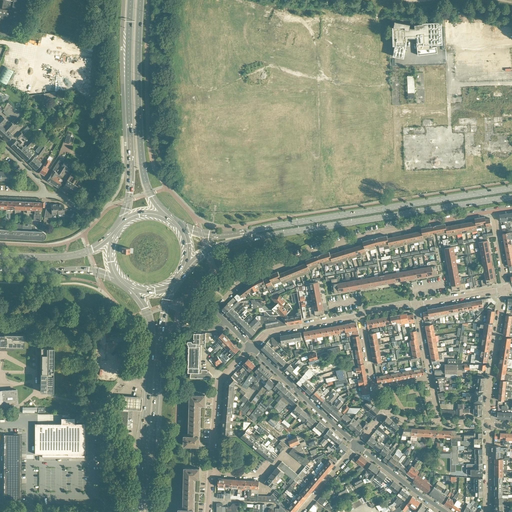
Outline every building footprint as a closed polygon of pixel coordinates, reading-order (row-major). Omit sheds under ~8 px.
[(0,33),(7,35),(9,33),(11,18),(17,19),(26,6),(27,0),(25,0),(2,0),(2,8),(0,7),(0,33)] [(410,24),(395,21),(393,27),(392,27),(393,46),(395,46),(393,56),(404,58),(407,42),(408,38),(416,38),(418,55),(437,53),(436,46),(433,47),(432,45),(443,44),(442,22),(422,23),(422,24),(414,25),(415,28),(410,28),(410,24)] [(0,73),(0,80),(7,85),(14,72),(4,66),(0,73)] [(374,154),(343,159),(346,176),(393,168),(391,151),(379,80),(363,83),(374,154)] [(0,135),(2,137),(8,131),(13,125),(14,124),(12,122),(5,129),(3,128),(6,125),(5,124),(7,121),(2,116),(0,117),(0,135)] [(16,122),(13,125),(8,131),(2,137),(7,142),(13,135),(10,133),(19,125),(16,122)] [(191,130),(184,129),(185,136),(185,137),(186,137),(187,137),(186,137),(187,138),(188,143),(188,144),(189,145),(191,151),(192,152),(192,153),(194,157),(196,160),(196,161),(197,162),(199,164),(200,165),(200,166),(201,167),(202,168),(204,171),(205,172),(206,172),(207,173),(207,174),(208,174),(208,175),(211,177),(212,178),(213,179),(214,179),(214,180),(215,180),(218,182),(219,183),(218,184),(222,187),(226,174),(224,172),(223,172),(221,170),(220,170),(218,168),(215,166),(215,165),(213,163),(212,163),(210,160),(208,157),(206,154),(204,151),(202,148),(201,145),(201,144),(200,141),(199,141),(199,138),(199,137),(198,137),(198,138),(197,138),(196,138),(195,138),(195,137),(194,136),(194,135),(193,131),(191,130)] [(23,147),(18,153),(26,161),(32,155),(31,154),(32,152),(28,148),(29,148),(28,147),(32,143),(34,142),(35,140),(32,138),(31,139),(23,147)] [(11,146),(18,153),(23,147),(21,146),(23,144),(20,141),(18,142),(16,140),(11,146)] [(33,159),(29,163),(36,170),(41,164),(35,158),(38,155),(40,156),(46,147),(43,145),(42,146),(38,152),(37,153),(38,153),(36,155),(33,159)] [(47,180),(50,183),(55,176),(56,176),(58,173),(57,173),(64,161),(60,158),(50,173),(51,173),(47,180)] [(47,159),(39,172),(44,175),(48,168),(46,167),(50,161),(50,160),(49,159),(49,160),(47,159)] [(50,183),(58,187),(63,180),(60,178),(65,170),(68,172),(71,166),(64,161),(57,173),(58,173),(56,176),(55,176),(50,183)] [(0,171),(0,180),(8,181),(12,182),(12,179),(14,178),(14,176),(13,175),(9,175),(9,172),(0,171)] [(63,187),(68,190),(72,183),(70,182),(75,173),(72,172),(63,187)] [(78,175),(72,183),(68,190),(73,193),(75,190),(77,187),(75,185),(80,177),(78,175)] [(6,209),(15,209),(15,201),(7,201),(6,209)] [(15,209),(23,210),(24,202),(15,201),(15,209)] [(32,214),(32,210),(32,202),(24,202),(23,210),(27,210),(27,213),(32,214)] [(33,220),(40,221),(41,207),(42,203),(32,202),(32,210),(34,210),(34,214),(33,220)] [(58,214),(57,204),(51,205),(51,208),(46,208),(44,217),(44,218),(52,217),(52,214),(58,213),(58,214)] [(57,204),(58,214),(64,213),(70,217),(74,211),(70,209),(69,211),(64,208),(63,205),(62,205),(62,204),(57,205),(57,204)] [(506,213),(499,214),(500,216),(500,221),(503,221),(504,224),(505,224),(505,225),(506,228),(502,228),(503,232),(509,231),(508,226),(507,220),(506,213)] [(440,225),(433,226),(434,233),(436,233),(437,236),(442,235),(441,232),(440,225)] [(432,233),(433,233),(434,233),(433,226),(432,226),(426,227),(427,234),(428,238),(429,241),(434,240),(432,233)] [(0,237),(41,240),(42,240),(43,240),(43,239),(44,239),(45,239),(45,238),(45,237),(46,236),(45,235),(45,234),(45,233),(44,233),(44,232),(43,232),(43,231),(42,231),(41,231),(0,229),(0,237)] [(511,232),(503,234),(504,240),(510,239),(511,238),(511,232)] [(377,238),(375,238),(376,245),(378,245),(379,248),(384,247),(382,237),(377,238)] [(374,246),(376,245),(375,238),(373,239),(367,240),(370,250),(375,249),(374,246)] [(177,242),(164,245),(165,250),(178,247),(177,242)] [(343,264),(342,261),(339,251),(335,253),(337,262),(338,263),(338,265),(343,264)] [(333,264),(329,252),(324,253),(327,263),(328,266),(333,264)] [(338,263),(337,262),(335,253),(330,254),(329,253),(329,252),(333,264),(338,263)] [(327,263),(324,253),(319,255),(317,256),(320,262),(322,261),(322,265),(327,263)] [(314,268),(318,266),(318,263),(319,263),(320,262),(317,256),(316,256),(314,257),(310,258),(314,268)] [(122,261),(124,265),(132,261),(129,257),(122,261)] [(306,260),(305,260),(306,263),(307,262),(310,270),(314,268),(310,258),(306,260)] [(306,263),(302,264),(306,274),(311,272),(310,270),(307,262),(306,263)] [(301,276),(306,274),(302,264),(297,266),(301,276)] [(297,266),(293,268),(296,278),(301,276),(297,266)] [(292,280),(296,278),(293,268),(288,270),(292,280)] [(288,270),(283,272),(287,281),(292,280),(288,270)] [(383,275),(382,275),(383,284),(387,283),(387,284),(390,283),(389,274),(388,270),(385,271),(385,272),(383,273),(383,275)] [(278,271),(273,273),(277,283),(281,281),(282,281),(279,274),(278,271)] [(283,272),(279,274),(282,281),(281,281),(282,283),(283,283),(287,281),(283,272)] [(273,273),(268,275),(273,287),(272,285),(277,283),(273,273)] [(377,273),(374,274),(375,276),(376,286),(380,285),(383,284),(382,275),(380,275),(380,273),(377,274),(377,273)] [(352,290),(355,290),(353,280),(350,281),(349,274),(347,275),(348,279),(350,290),(351,290),(352,290)] [(273,287),(268,275),(269,278),(265,279),(269,289),(273,287)] [(336,276),(337,279),(337,281),(339,292),(341,292),(344,292),(343,282),(339,283),(339,280),(338,276),(336,276)] [(481,280),(481,281),(482,286),(488,285),(492,284),(492,283),(495,282),(495,281),(496,281),(495,277),(486,279),(481,280)] [(256,280),(260,288),(263,287),(265,291),(268,290),(263,278),(260,279),(259,279),(257,280),(256,280)] [(332,286),(332,290),(334,289),(334,293),(335,293),(336,293),(339,293),(339,292),(337,281),(337,279),(331,280),(332,286)] [(260,288),(256,280),(256,281),(253,282),(250,284),(255,291),(259,289),(260,288)] [(451,285),(451,289),(452,289),(452,290),(456,290),(456,291),(460,290),(466,289),(465,283),(460,284),(451,285)] [(255,292),(255,291),(250,284),(247,286),(244,288),(247,293),(251,291),(253,294),(255,292)] [(249,293),(247,293),(244,288),(242,289),(241,291),(239,292),(237,294),(241,298),(243,297),(245,295),(247,296),(251,296),(249,293)] [(270,315),(279,315),(283,319),(288,324),(303,322),(303,321),(302,321),(300,308),(298,308),(298,312),(295,313),(295,315),(288,317),(286,314),(292,308),(290,306),(280,294),(272,297),(271,298),(276,304),(272,307),(275,310),(265,310),(266,311),(270,315)] [(221,309),(225,313),(232,307),(230,306),(235,301),(233,298),(221,309)] [(491,298),(477,300),(479,311),(481,312),(483,309),(482,302),(488,301),(488,304),(491,302),(493,300),(491,298)] [(237,301),(232,307),(225,313),(229,317),(235,310),(234,309),(240,304),(237,301)] [(233,321),(240,315),(246,309),(244,306),(238,313),(236,311),(235,310),(229,317),(233,321)] [(246,309),(233,321),(237,325),(243,318),(250,312),(246,309)] [(310,316),(310,317),(316,316),(320,315),(320,314),(324,313),(323,312),(324,312),(323,309),(309,311),(310,316)] [(407,313),(399,314),(402,326),(403,334),(406,333),(404,323),(408,322),(407,315),(407,313)] [(243,318),(237,325),(241,329),(247,322),(252,317),(250,315),(245,320),(243,318)] [(259,320),(258,321),(261,323),(265,323),(266,329),(268,328),(279,326),(278,319),(283,319),(279,315),(270,315),(264,316),(263,316),(261,316),(261,320),(259,320)] [(390,316),(391,324),(392,324),(393,323),(393,326),(395,326),(396,331),(398,331),(395,315),(390,316)] [(383,317),(384,325),(391,324),(390,316),(383,317)] [(247,322),(241,329),(245,333),(258,321),(256,318),(249,325),(247,323),(247,322)] [(258,321),(245,333),(250,338),(256,332),(254,330),(261,323),(258,321)] [(357,322),(345,324),(346,332),(347,336),(359,334),(357,322)] [(473,326),(473,329),(483,331),(483,333),(491,334),(492,329),(477,326),(474,326),(473,326)] [(191,340),(189,340),(188,358),(190,359),(190,361),(188,361),(190,361),(190,363),(188,363),(188,367),(190,367),(189,369),(188,369),(188,372),(192,372),(192,374),(190,374),(190,377),(204,378),(204,377),(207,377),(207,378),(210,378),(213,375),(209,371),(207,371),(207,369),(201,369),(201,372),(199,372),(200,345),(194,344),(194,343),(201,344),(201,347),(205,347),(205,342),(206,332),(194,332),(194,337),(191,337),(191,340)] [(301,332),(294,333),(295,341),(302,340),(301,332)] [(219,341),(212,348),(214,350),(226,337),(222,333),(217,338),(219,341)] [(294,333),(287,335),(288,342),(295,341),(294,333)] [(0,349),(0,350),(0,348),(5,348),(5,350),(13,350),(13,347),(14,348),(24,348),(24,335),(0,334),(0,349)] [(280,336),(277,336),(279,345),(281,345),(282,344),(282,343),(288,342),(287,335),(280,336)] [(226,337),(214,350),(216,352),(220,348),(221,349),(224,346),(227,343),(228,344),(231,341),(230,341),(226,337)] [(226,348),(222,353),(224,355),(234,345),(231,341),(228,344),(227,343),(224,346),(225,347),(226,348)] [(266,353),(271,348),(266,343),(261,349),(266,353)] [(233,355),(239,349),(234,345),(224,355),(222,356),(220,359),(222,362),(224,364),(227,361),(225,359),(231,353),(233,355)] [(316,353),(308,356),(310,361),(315,359),(319,358),(341,351),(340,349),(339,346),(327,349),(328,353),(325,353),(321,354),(317,356),(316,353)] [(38,356),(38,369),(40,369),(40,392),(53,392),(54,348),(41,347),(40,356),(38,356)] [(266,353),(271,358),(276,353),(271,348),(266,353)] [(471,348),(470,351),(472,351),(474,352),(474,354),(480,355),(480,356),(488,357),(489,351),(474,348),(471,348)] [(271,358),(276,363),(281,357),(276,353),(271,358)] [(217,354),(214,357),(211,358),(217,366),(222,362),(220,359),(217,354)] [(487,362),(488,357),(480,356),(474,355),(472,354),(470,364),(485,364),(485,362),(487,362)] [(276,363),(281,368),(281,367),(286,362),(281,357),(276,363)] [(241,371),(240,372),(241,373),(252,362),(248,359),(242,365),(243,365),(244,366),(240,370),(241,371)] [(284,370),(289,375),(300,364),(301,362),(298,360),(292,367),(289,365),(284,370)] [(241,373),(239,375),(242,378),(247,373),(246,372),(248,370),(250,371),(252,368),(253,369),(255,367),(254,366),(255,365),(252,362),(241,373)] [(339,363),(322,367),(323,374),(335,370),(341,369),(339,363)] [(358,367),(348,369),(349,372),(354,371),(365,369),(364,363),(358,364),(357,365),(358,367)] [(289,375),(293,379),(298,373),(296,371),(302,365),(300,364),(289,375)] [(459,364),(457,364),(456,364),(448,364),(443,364),(443,369),(445,369),(445,370),(445,373),(445,374),(457,373),(457,369),(464,369),(464,364),(462,364),(459,364)] [(260,365),(259,367),(255,371),(258,374),(255,377),(251,373),(246,381),(245,382),(242,386),(247,389),(248,387),(253,380),(255,382),(254,383),(255,384),(263,374),(262,373),(266,372),(267,371),(266,370),(260,365)] [(396,366),(393,367),(393,370),(394,373),(395,380),(401,379),(400,372),(399,371),(397,371),(396,366)] [(293,379),(296,382),(308,370),(306,368),(300,375),(298,373),(293,379)] [(338,376),(338,380),(347,378),(346,372),(345,370),(344,368),(336,370),(337,376),(338,376)] [(309,369),(308,370),(296,382),(300,385),(306,380),(309,379),(314,374),(309,369)] [(257,385),(263,379),(266,381),(269,378),(272,375),(267,371),(266,372),(262,373),(263,374),(255,384),(257,385)] [(238,382),(239,383),(240,382),(243,379),(239,375),(237,377),(234,374),(231,376),(238,383),(238,382)] [(351,378),(349,378),(350,384),(356,383),(367,381),(366,375),(366,374),(360,375),(361,376),(357,377),(358,379),(351,380),(351,378)] [(226,382),(234,386),(235,386),(236,385),(237,384),(238,383),(231,376),(230,377),(229,378),(226,382)] [(270,390),(275,384),(269,378),(266,381),(266,383),(259,391),(257,394),(255,396),(258,399),(260,397),(268,388),(270,390)] [(300,385),(305,390),(312,382),(309,379),(306,380),(300,385)] [(276,390),(278,392),(279,394),(285,387),(279,381),(276,385),(273,388),(276,390)] [(316,381),(312,382),(305,390),(310,394),(315,388),(313,387),(317,382),(316,381)] [(360,388),(359,388),(359,391),(362,390),(362,394),(369,393),(368,386),(361,387),(361,388),(360,388)] [(285,387),(279,394),(280,395),(276,400),(278,402),(288,390),(285,387)] [(311,396),(316,400),(323,392),(321,390),(321,389),(319,387),(311,396)] [(320,404),(326,398),(325,398),(324,396),(325,395),(329,391),(326,389),(323,392),(316,400),(320,404)] [(0,405),(17,404),(16,390),(13,390),(5,390),(5,391),(5,393),(0,393),(0,405)] [(288,390),(278,402),(274,406),(280,412),(287,404),(287,405),(290,402),(293,405),(295,403),(298,400),(288,390)] [(357,392),(355,393),(356,394),(358,397),(366,399),(368,400),(371,403),(369,393),(362,394),(361,394),(361,393),(358,394),(357,392)] [(326,398),(320,404),(324,407),(335,395),(332,393),(327,399),(326,398)] [(324,407),(327,410),(332,404),(331,403),(339,395),(337,393),(335,395),(324,407)] [(190,405),(198,405),(205,405),(205,395),(201,395),(194,394),(194,395),(190,394),(189,401),(190,401),(190,405)] [(120,404),(120,408),(128,408),(142,409),(143,396),(121,395),(120,404)] [(251,402),(243,411),(244,412),(245,413),(252,404),(254,405),(257,402),(256,401),(258,399),(255,396),(251,402)] [(266,409),(270,404),(274,399),(270,396),(265,402),(262,400),(253,411),(249,416),(255,421),(266,409)] [(352,401),(347,406),(349,408),(349,407),(356,399),(355,397),(352,401)] [(332,404),(327,410),(330,413),(341,401),(339,399),(334,405),(332,404)] [(248,400),(243,408),(241,410),(243,412),(244,412),(243,411),(251,402),(248,400)] [(368,400),(365,404),(371,408),(377,413),(380,410),(371,403),(368,400)] [(341,401),(330,413),(333,416),(339,410),(338,409),(343,403),(341,401)] [(118,410),(119,408),(119,403),(116,403),(114,403),(113,415),(115,415),(118,415),(117,420),(123,430),(124,431),(125,431),(126,431),(126,430),(127,430),(127,429),(127,421),(128,411),(118,410)] [(189,420),(199,420),(199,417),(200,417),(200,409),(198,409),(198,405),(190,405),(190,408),(189,408),(189,416),(189,420)] [(297,417),(298,416),(303,410),(297,405),(291,413),(297,417)] [(339,410),(333,416),(338,420),(339,419),(349,408),(347,406),(343,410),(341,412),(339,410)] [(349,408),(339,419),(347,425),(352,419),(346,415),(347,413),(356,414),(361,408),(349,407),(349,408)] [(371,408),(368,411),(368,412),(374,416),(377,413),(371,408)] [(303,410),(298,416),(302,420),(301,421),(303,423),(310,416),(303,410)] [(310,416),(303,423),(298,426),(301,429),(305,425),(306,426),(308,424),(313,429),(315,427),(318,423),(310,416)] [(389,427),(392,423),(393,421),(387,416),(382,422),(388,427),(389,427)] [(272,417),(268,422),(280,432),(284,428),(284,427),(281,424),(280,423),(275,420),(272,417)] [(35,424),(35,429),(35,430),(35,435),(35,441),(35,442),(35,448),(35,454),(38,454),(41,454),(41,457),(70,457),(70,454),(74,454),(80,454),(81,454),(81,435),(81,430),(84,430),(85,430),(84,430),(84,429),(84,424),(85,424),(84,424),(80,424),(74,424),(74,418),(68,418),(67,418),(61,418),(61,419),(67,419),(67,424),(64,424),(64,423),(64,424),(61,424),(55,424),(54,424),(48,424),(42,424),(41,424),(37,424),(35,424)] [(347,425),(352,430),(359,423),(360,421),(358,419),(356,421),(353,418),(352,419),(347,425)] [(189,435),(199,435),(199,432),(199,424),(199,420),(189,420),(189,424),(189,432),(189,435)] [(320,435),(326,428),(319,421),(318,423),(315,427),(313,429),(320,435)] [(362,426),(359,423),(352,430),(358,435),(368,423),(366,421),(362,426)] [(393,421),(392,423),(389,427),(392,429),(390,431),(392,434),(399,426),(393,421)] [(403,428),(403,430),(402,434),(402,436),(409,436),(410,435),(411,435),(411,428),(410,428),(403,428)] [(253,433),(248,429),(241,437),(246,441),(253,433)] [(322,445),(333,432),(329,429),(323,436),(325,437),(320,443),(322,445)] [(464,438),(482,438),(482,430),(479,430),(477,430),(477,432),(474,432),(474,435),(464,435),(456,435),(456,432),(456,430),(452,430),(451,437),(451,438),(464,438)] [(336,434),(333,432),(322,445),(323,446),(329,440),(330,441),(336,434)] [(4,433),(3,433),(3,503),(4,503),(4,502),(17,502),(19,502),(19,449),(19,434),(4,434),(4,433)] [(255,435),(253,433),(246,441),(251,445),(257,438),(259,436),(257,435),(255,435)] [(331,442),(327,448),(328,449),(339,437),(336,434),(330,441),(331,442)] [(199,435),(189,435),(184,435),(184,445),(188,446),(195,446),(199,446),(199,435)] [(259,436),(257,438),(251,445),(256,449),(262,442),(264,440),(259,436)] [(289,448),(292,447),(300,443),(297,436),(289,439),(288,436),(279,440),(281,441),(286,445),(289,448)] [(373,446),(377,441),(374,439),(375,438),(371,436),(367,442),(373,446)] [(339,437),(328,449),(330,451),(333,448),(335,449),(336,448),(341,442),(343,440),(340,438),(339,437)] [(379,452),(384,445),(378,440),(377,441),(373,446),(373,447),(376,449),(379,452)] [(263,441),(256,449),(261,454),(267,447),(265,445),(265,444),(263,441)] [(348,448),(341,442),(336,448),(340,451),(338,453),(342,456),(348,448)] [(387,462),(392,456),(390,454),(395,448),(395,447),(397,443),(396,442),(393,446),(392,448),(385,456),(383,459),(387,462)] [(386,443),(384,445),(379,452),(382,454),(383,454),(385,455),(385,456),(392,448),(386,443)] [(269,444),(267,447),(261,454),(266,458),(272,451),(274,448),(269,444)] [(492,458),(494,458),(503,458),(503,454),(500,454),(500,451),(508,451),(508,448),(500,448),(500,446),(494,446),(492,446),(492,458)] [(266,458),(272,462),(278,455),(272,451),(266,458)] [(392,456),(387,462),(392,466),(394,468),(399,461),(398,460),(400,457),(395,453),(393,456),(392,456)] [(482,463),(482,461),(482,453),(474,453),(463,454),(463,456),(466,456),(466,458),(474,458),(474,464),(482,463)] [(327,456),(335,463),(338,460),(330,454),(327,456)] [(356,454),(352,459),(355,461),(356,461),(362,467),(367,461),(361,455),(360,457),(359,456),(357,454),(356,454)] [(394,468),(397,470),(402,464),(400,463),(406,457),(404,455),(404,456),(403,455),(399,461),(394,468)] [(403,465),(402,464),(397,470),(400,473),(405,467),(409,460),(410,460),(409,459),(408,458),(403,465)] [(325,461),(323,463),(330,469),(334,465),(328,460),(326,462),(325,461)] [(405,467),(400,473),(404,476),(407,473),(412,466),(413,464),(411,463),(411,462),(409,460),(405,467)] [(413,467),(412,466),(407,473),(410,475),(421,461),(418,460),(413,467)] [(422,463),(421,461),(410,475),(414,478),(421,467),(420,466),(422,463)] [(320,468),(321,469),(327,474),(330,469),(323,463),(322,465),(320,468)] [(371,464),(366,471),(371,474),(368,477),(372,480),(380,470),(379,470),(378,469),(371,464)] [(307,465),(305,466),(302,470),(306,473),(310,469),(311,468),(307,465)] [(284,472),(282,470),(280,469),(277,467),(273,472),(280,477),(284,472)] [(184,478),(194,479),(199,479),(199,468),(196,468),(188,468),(184,468),(184,474),(184,478)] [(314,471),(316,472),(323,478),(327,474),(321,469),(320,468),(318,470),(316,469),(314,471)] [(302,470),(298,475),(298,476),(301,478),(302,479),(306,473),(302,470)] [(315,475),(313,479),(318,483),(323,478),(316,472),(314,471),(314,470),(312,472),(314,474),(315,475)] [(380,470),(372,480),(381,487),(384,486),(393,481),(392,481),(386,476),(387,476),(380,470)] [(412,482),(415,484),(420,477),(422,472),(421,471),(418,475),(417,475),(412,482)] [(273,472),(269,476),(277,483),(276,482),(280,477),(273,472)] [(424,480),(422,478),(425,474),(422,472),(420,477),(415,484),(416,485),(417,485),(419,487),(424,480)] [(273,488),(277,483),(269,476),(265,482),(273,488)] [(184,493),(194,494),(194,490),(194,482),(194,479),(184,478),(184,482),(183,490),(184,490),(184,493)] [(365,483),(362,478),(354,482),(356,488),(365,483)] [(422,489),(427,482),(429,480),(425,478),(424,480),(419,487),(421,488),(422,489)] [(304,481),(307,483),(314,489),(318,483),(313,479),(310,482),(309,481),(306,479),(304,481)] [(392,490),(396,493),(401,486),(393,481),(384,486),(381,487),(379,488),(381,492),(383,490),(385,489),(388,487),(392,490)] [(350,482),(344,485),(345,486),(348,492),(354,489),(351,483),(350,482)] [(427,482),(422,489),(427,493),(432,486),(427,482)] [(303,488),(304,489),(310,493),(314,489),(307,483),(303,488)] [(429,494),(438,500),(443,492),(445,489),(436,483),(429,494)] [(334,492),(335,492),(337,497),(348,492),(345,486),(334,492)] [(300,493),(306,498),(310,493),(304,489),(303,488),(301,490),(299,492),(300,493)] [(394,506),(396,504),(406,491),(402,488),(397,494),(396,497),(397,498),(395,501),(393,503),(389,506),(390,508),(390,509),(394,506)] [(438,500),(441,502),(442,502),(446,495),(447,495),(449,491),(447,489),(444,493),(443,492),(438,500)] [(302,503),(295,496),(290,492),(287,490),(285,493),(292,499),(291,501),(292,502),(291,503),(298,508),(302,503)] [(410,493),(406,491),(396,504),(397,505),(398,504),(399,505),(403,499),(405,500),(409,494),(410,493)] [(451,509),(455,502),(457,500),(459,497),(458,496),(458,492),(456,495),(455,494),(453,497),(452,500),(448,497),(444,504),(451,509)] [(457,500),(455,502),(451,509),(456,511),(459,511),(463,507),(460,505),(461,503),(463,500),(461,498),(463,496),(458,492),(458,496),(459,497),(457,500)] [(183,508),(193,509),(193,505),(194,505),(194,497),(194,494),(184,493),(184,497),(183,497),(183,505),(183,508)] [(297,494),(295,496),(302,503),(306,498),(300,493),(298,495),(297,494)] [(420,502),(412,496),(403,510),(405,511),(409,506),(415,509),(420,502)] [(466,506),(462,511),(468,511),(476,501),(476,500),(479,497),(476,497),(473,500),(468,507),(466,506)] [(286,507),(277,499),(275,502),(280,506),(284,509),(286,507)] [(287,507),(289,508),(293,511),(294,511),(298,508),(291,503),(288,500),(286,502),(289,505),(287,507)] [(323,507),(316,501),(314,505),(317,507),(316,510),(321,511),(323,507)] [(476,501),(468,511),(474,511),(475,511),(478,507),(476,506),(478,503),(476,501)] [(415,509),(415,510),(417,511),(416,511),(423,511),(427,507),(422,503),(422,504),(420,503),(420,502),(415,509)] [(226,511),(227,507),(223,506),(223,503),(217,503),(216,507),(217,507),(216,511),(226,511)] [(237,511),(238,504),(233,503),(231,506),(227,507),(226,511),(237,511)]
